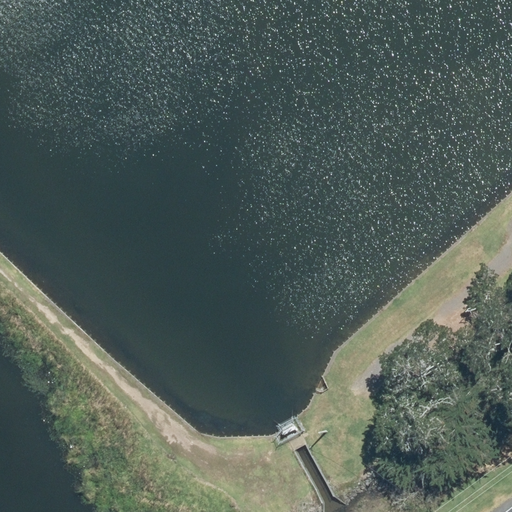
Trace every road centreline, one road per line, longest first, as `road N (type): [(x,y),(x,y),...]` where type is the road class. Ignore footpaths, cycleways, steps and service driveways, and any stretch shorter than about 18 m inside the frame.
road 1 (track): [(0,272),(131,399),(201,452),(229,458),(291,445)]
road 2 (track): [(310,433),(511,257)]
